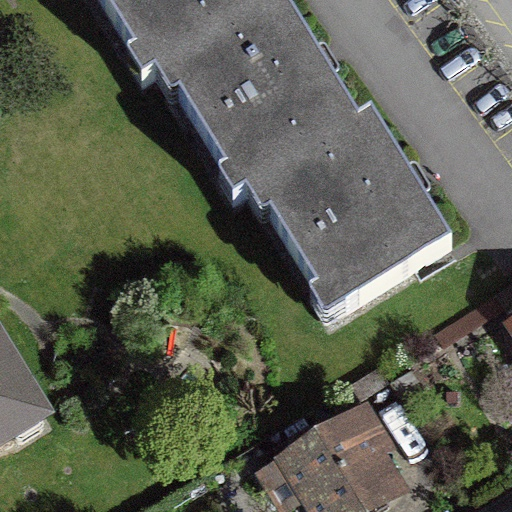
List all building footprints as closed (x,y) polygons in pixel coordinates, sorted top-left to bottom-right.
[(150,54),(164,77),(177,69),(269,12),(261,0),(99,0),(137,62),(150,54)] [(190,90),(177,98),(228,181),(241,173),(255,195),(267,188),(360,131),(281,4),(269,12),(177,69),(190,90)] [(267,188),(281,209),(268,217),(319,300),(332,292),(346,315),(451,251),(372,123),(360,131),(267,188)] [(0,448),(17,437),(10,425),(33,411),(0,357),(0,448)] [(282,511),(291,511),(308,502),(314,511),(364,511),(394,494),(373,461),(387,452),(367,419),(287,468),(265,483),(282,511)]
